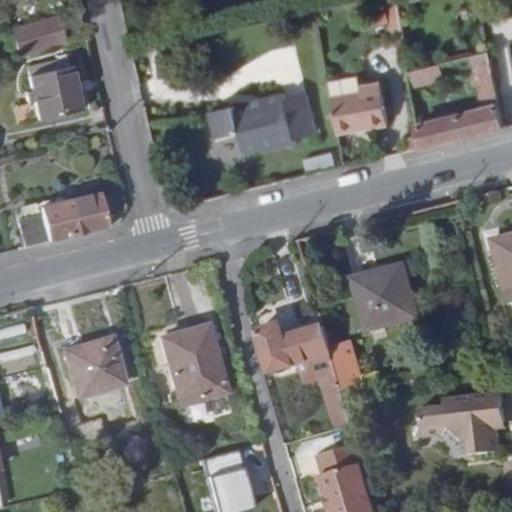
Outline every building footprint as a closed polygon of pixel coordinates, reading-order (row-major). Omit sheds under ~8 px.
[(25,56),(62,45),(56,26),(20,36),(25,56)] [(504,130),(489,55),(475,58),(485,111),(462,117),(460,111),(442,116),(443,122),(420,128),(423,150),(504,130)] [(27,67),(30,77),(51,72),(48,63),(27,67)] [(410,74),(413,88),(446,79),(443,66),(410,74)] [(51,72),(30,77),(33,92),(26,94),(29,104),(35,103),(40,121),(81,112),(71,68),(51,72)] [(331,86),(334,102),(362,97),(361,91),(365,90),(362,80),(331,86)] [(334,102),(340,139),(356,135),(356,131),(367,129),(367,134),(390,129),(383,86),(365,90),(361,91),(362,97),(334,102)] [(213,112),(222,144),(243,138),(249,158),(319,138),(305,87),(213,112)] [(11,215),(20,251),(107,229),(98,193),(11,215)] [(511,288),(511,236),(493,241),(506,290),(511,288)] [(418,317),(405,267),(354,279),(367,331),(418,317)] [(204,327),(161,339),(182,406),(226,393),(204,327)] [(330,350),(323,329),(284,340),(280,327),(258,333),(270,375),(318,360),(332,356),(330,350)] [(110,340),(64,352),(77,399),(123,386),(110,340)] [(352,344),(330,350),(332,356),(342,393),(366,390),(352,344)] [(318,360),(338,429),(352,425),(342,393),(332,356),(318,360)] [(498,420),(506,419),(502,391),(444,399),(446,407),(421,410),(425,437),(441,435),(447,426),(467,439),(469,453),(500,449),(500,433),(499,428),(498,420)] [(507,428),(506,419),(498,420),(499,428),(507,428)] [(332,511),(377,511),(358,445),(320,455),(326,476),(322,477),(329,498),(333,497),(335,508),(332,509),(332,511)]
